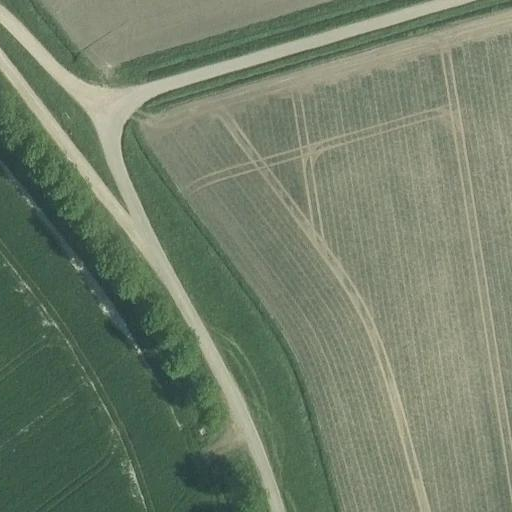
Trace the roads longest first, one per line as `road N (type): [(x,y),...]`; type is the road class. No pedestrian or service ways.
road 1 (unclassified): [(278,511),(245,420),(125,185),(107,121)]
road 2 (unclassified): [(107,121),(146,91),(469,0)]
road 3 (unclassified): [(107,121),(0,11)]
